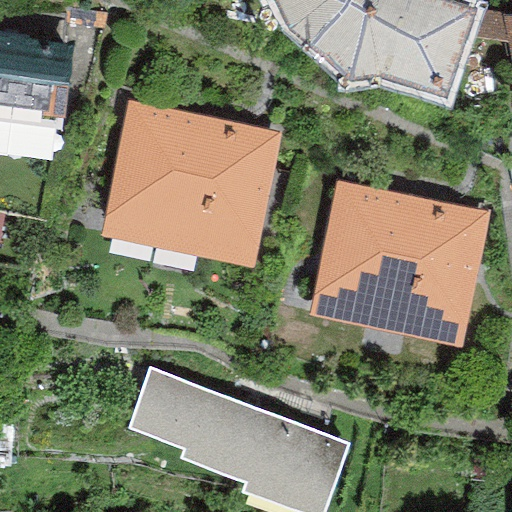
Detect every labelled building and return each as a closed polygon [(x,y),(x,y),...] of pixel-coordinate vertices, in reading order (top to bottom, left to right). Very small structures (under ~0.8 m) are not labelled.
[(276,0),(288,25),(349,66),(378,62),(445,81),(463,25),(470,2),(470,0),(276,0)] [(511,1),(502,3),(507,30),(511,51),(511,1)] [(507,30),(502,3),(470,2),(463,25),(507,30)] [(65,22),(0,14),(0,102),(55,109),(65,22)] [(252,252),(279,126),(127,95),(101,222),(252,252)] [(0,147),(50,153),(55,109),(0,102),(0,147)] [(460,333),(488,206),(337,173),(309,300),(460,333)] [(322,502),(348,430),(148,359),(128,415),(181,433),(178,441),(216,454),(212,462),(322,502)]
